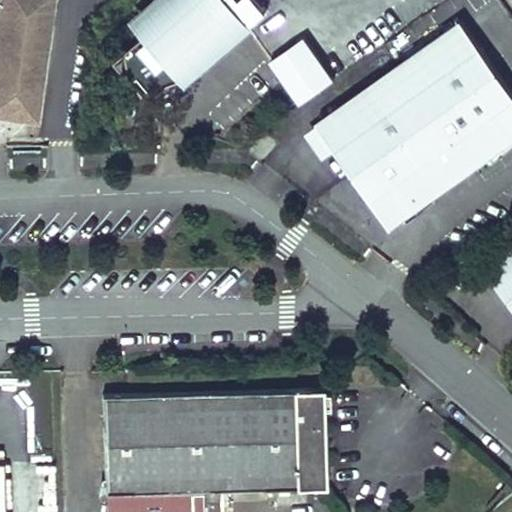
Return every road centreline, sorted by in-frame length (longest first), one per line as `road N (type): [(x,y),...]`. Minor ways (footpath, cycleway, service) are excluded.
road 1 (unclassified): [(364,291),(223,181),(0,190)]
road 2 (unclassified): [(0,310),(364,291)]
road 3 (unclassified): [(364,291),(511,419)]
